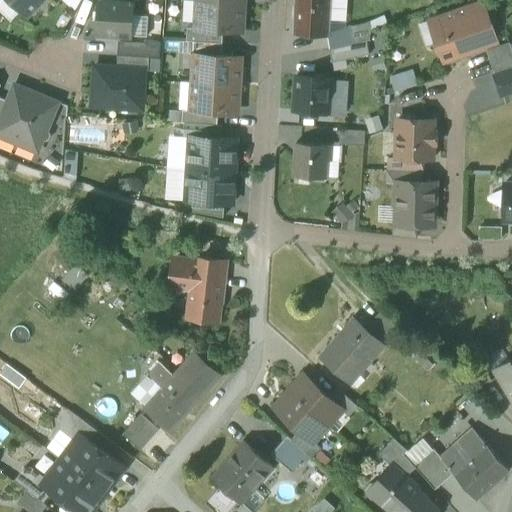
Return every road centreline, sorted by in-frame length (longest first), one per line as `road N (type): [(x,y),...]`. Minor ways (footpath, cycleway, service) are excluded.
road 1 (residential): [(156,487),(251,361),(260,232)]
road 2 (residential): [(260,232),(159,214),(0,160)]
road 3 (residential): [(260,232),(272,0)]
road 4 (residential): [(260,232),(455,250)]
road 5 (residential): [(455,250),(458,88)]
